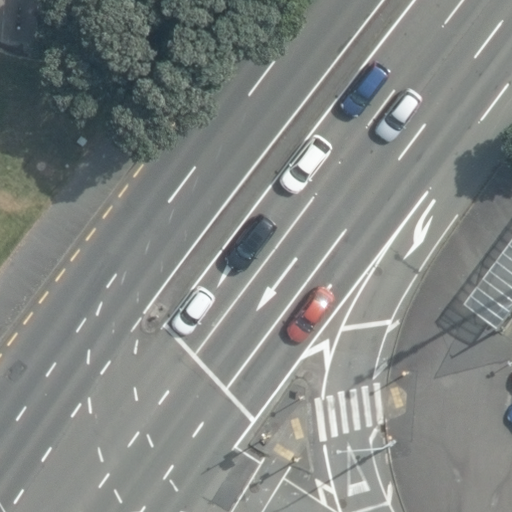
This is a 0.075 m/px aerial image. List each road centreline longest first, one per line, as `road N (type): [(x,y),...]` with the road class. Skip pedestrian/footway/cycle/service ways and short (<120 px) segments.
road 1 (primary): [(511,11),(151,489)]
road 2 (primary): [(30,399),(123,264),(327,0)]
road 3 (primary): [(511,53),(486,114),(398,256),(363,352),(353,410),(363,511)]
road 4 (unclassified): [(30,399),(151,489)]
